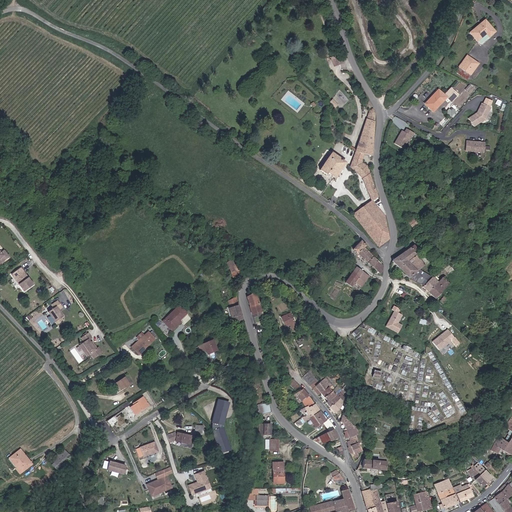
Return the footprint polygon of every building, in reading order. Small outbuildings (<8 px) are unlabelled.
[(488,37),(494,32),(496,31),(485,19),(470,31),(478,41),(486,35),(488,37)] [(495,34),(494,32),(488,37),(486,35),(478,41),(482,45),(495,34)] [(479,64),(468,55),(459,67),(471,75),(479,64)] [(439,90),(426,104),(435,112),(447,98),(439,90)] [(486,118),(492,106),(484,101),(479,111),(470,117),(475,125),(486,118)] [(370,110),(356,151),(365,154),(372,156),(376,113),(375,109),(372,108),(370,110)] [(403,149),(411,136),(413,137),(415,134),(407,129),(405,132),(402,131),(394,144),(403,149)] [(484,153),(486,143),(467,141),(466,151),(484,153)] [(371,200),(354,213),(366,230),(379,246),(390,238),(386,215),(373,200),(379,197),(371,173),(368,165),(363,162),(365,154),(356,151),(351,167),(358,170),(362,179),(371,200)] [(329,172),(333,176),(335,177),(345,161),(332,152),(320,169),(328,174),(329,172)] [(365,245),(361,240),(352,249),(357,254),(359,253),(371,264),(372,266),(377,260),(363,247),(365,245)] [(413,244),(392,260),(406,276),(422,285),(432,277),(418,269),(424,265),(413,252),(416,249),(413,244)] [(383,265),(377,260),(372,266),(380,273),(383,270),(383,265)] [(237,271),(232,261),(227,264),(234,277),(241,273),(239,270),(237,271)] [(370,276),(357,266),(345,282),(351,287),(356,281),(363,286),(370,276)] [(33,285),(29,278),(27,278),(26,277),(26,275),(21,268),(12,275),(24,292),(33,285)] [(438,282),(428,291),(435,298),(453,281),(447,275),(438,282)] [(432,277),(422,285),(428,291),(438,282),(432,277)] [(256,294),(247,297),(252,314),(262,311),(256,294)] [(231,307),(239,304),(237,297),(229,300),(231,307)] [(65,316),(62,312),(61,312),(60,310),(64,307),(59,301),(52,305),(55,308),(49,312),(52,316),(48,318),(53,325),(56,322),(58,325),(64,321),(62,318),(65,316)] [(234,322),(244,319),(239,304),(231,307),(229,307),(234,322)] [(391,309),(394,311),(385,326),(398,333),(403,324),(399,322),(403,314),(399,312),(400,309),(394,305),(391,309)] [(170,313),(175,322),(185,315),(179,307),(170,313)] [(293,312),(283,316),(286,326),(291,324),(293,330),(299,328),(293,312)] [(167,328),(175,322),(170,313),(161,320),(167,328)] [(448,328),(433,341),(441,350),(456,338),(448,328)] [(139,355),(155,338),(147,331),(144,335),(141,332),(136,338),(138,341),(132,348),(139,355)] [(99,349),(94,342),(93,343),(90,340),(94,338),(90,334),(89,335),(88,333),(85,335),(86,337),(84,339),(86,343),(82,346),(89,356),(92,354),(95,359),(104,353),(100,348),(99,349)] [(203,342),(207,354),(218,350),(215,339),(203,342)] [(203,344),(195,346),(197,354),(205,352),(203,344)] [(311,386),(317,380),(310,371),(304,377),(311,386)] [(115,383),(120,390),(129,384),(124,377),(115,383)] [(296,391),(302,386),(294,378),(288,382),(288,383),(296,391)] [(327,378),(319,383),(317,380),(311,386),(319,395),(321,392),(328,387),(332,384),(327,378)] [(334,395),(340,389),(337,386),(331,391),(334,395)] [(331,391),(328,387),(321,392),(324,396),(331,391)] [(306,407),(307,406),(313,403),(309,396),(303,388),(295,394),(300,401),(302,401),(306,407)] [(345,395),(340,389),(334,395),(327,400),(326,402),(330,406),(338,400),(342,405),(345,395)] [(327,400),(334,395),(331,391),(324,396),(327,400)] [(148,405),(143,397),(134,403),(135,405),(130,408),(134,414),(148,405)] [(221,424),(226,402),(217,400),(212,422),(212,425),(212,427),(213,432),(220,451),(228,448),(221,429),(220,426),(220,425),(221,424)] [(334,412),(342,405),(338,400),(330,406),(334,412)] [(313,415),(320,410),(316,403),(308,408),(307,406),(306,407),(300,410),(304,415),(310,411),(311,412),(313,415)] [(268,404),(257,406),(258,413),(269,411),(268,404)] [(324,423),(327,421),(320,410),(313,415),(311,412),(308,413),(310,417),(317,427),(324,423)] [(341,421),(345,430),(355,427),(343,414),(341,421)] [(118,421),(115,417),(109,422),(112,426),(118,421)] [(334,428),(336,428),(329,419),(327,421),(324,423),(331,430),(334,428)] [(202,432),(202,427),(204,427),(204,423),(196,423),(196,432),(202,432)] [(258,434),(258,437),(263,437),(263,434),(271,434),(271,423),(260,423),(260,434),(258,434)] [(346,438),(349,437),(357,434),(357,429),(355,427),(345,430),(346,438)] [(314,439),(318,441),(322,439),(323,443),(332,439),(333,440),(339,437),(334,428),(331,430),(314,439)] [(193,437),(194,435),(181,432),(181,433),(179,432),(178,431),(171,434),(172,439),(173,441),(179,439),(180,439),(185,440),(184,444),(194,446),(196,437),(193,437)] [(489,433),(482,445),(489,449),(496,436),(489,433)] [(351,454),(362,450),(358,440),(359,440),(357,434),(349,437),(351,440),(347,441),(349,446),(351,454)] [(511,455),(511,453),(511,435),(508,441),(499,436),(494,444),(500,448),(511,455)] [(279,440),(270,440),(270,450),(279,450),(279,440)] [(144,457),(158,451),(155,442),(140,447),(144,457)] [(500,448),(494,444),(490,450),(496,453),(497,453),(500,448)] [(32,463),(20,449),(8,459),(20,473),(32,463)] [(60,467),(71,457),(63,449),(53,460),(55,462),(60,467)] [(107,470),(112,471),(111,474),(118,476),(120,473),(124,474),(127,465),(110,459),(107,470)] [(387,462),(370,460),(364,459),(363,468),(386,470),(387,462)] [(274,482),(284,482),(284,462),(274,462),(274,482)] [(491,478),(481,466),(478,462),(473,466),(486,482),(491,478)] [(472,465),(470,466),(471,467),(467,470),(480,487),(486,482),(473,466),(472,465)] [(209,488),(203,471),(194,475),(197,482),(188,486),(191,495),(209,488)] [(347,482),(340,473),(339,474),(338,472),(333,475),(334,477),(333,477),(336,484),(337,484),(342,485),(347,482)] [(167,476),(148,484),(152,495),(171,487),(167,476)] [(458,502),(448,478),(434,484),(441,503),(439,504),(442,511),(444,510),(444,508),(458,502)] [(473,496),(468,484),(463,486),(465,490),(464,490),(462,484),(454,487),(460,501),(473,496)] [(501,491),(493,498),(498,504),(507,498),(511,494),(511,489),(509,484),(501,491)] [(382,486),(378,487),(383,511),(398,511),(396,501),(386,503),(382,486)] [(383,511),(378,487),(371,488),(375,506),(376,511),(383,511)] [(371,488),(363,490),(367,508),(375,506),(371,488)] [(343,497),(309,507),(310,511),(327,511),(338,509),(339,511),(341,510),(341,511),(348,511),(355,510),(349,489),(341,491),(343,497)] [(312,492),(305,494),(307,504),(314,502),(312,492)] [(432,508),(429,495),(416,498),(419,511),(432,508)] [(267,496),(250,504),(253,511),(263,511),(273,508),(267,496)] [(498,504),(493,498),(489,501),(495,511),(503,511),(502,510),(498,504)] [(507,498),(498,504),(502,510),(508,505),(510,503),(507,498)] [(480,507),(483,511),(492,511),(487,503),(480,507)]
